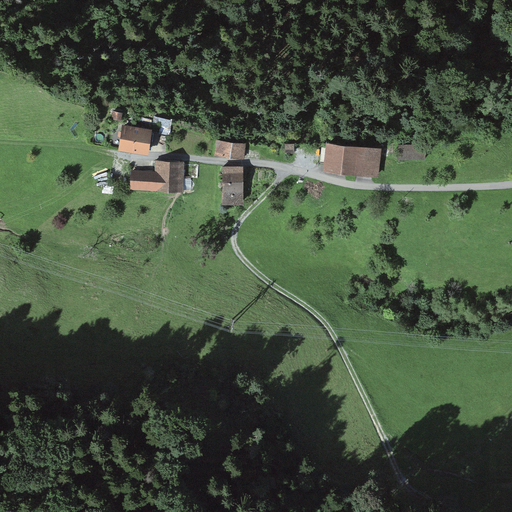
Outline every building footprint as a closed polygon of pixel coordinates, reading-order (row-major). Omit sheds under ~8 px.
[(158,132),(129,126),(125,148),(155,153),(158,132)] [(224,142),(222,156),(251,160),(253,146),(224,142)] [(391,152),(336,146),(332,173),(388,180),(391,152)] [(432,150),(404,150),(405,163),(432,163),(432,150)] [(136,190),(181,192),(183,162),(158,161),(157,172),(137,171),(136,190)] [(247,204),(245,168),(226,168),(227,205),(247,204)]
